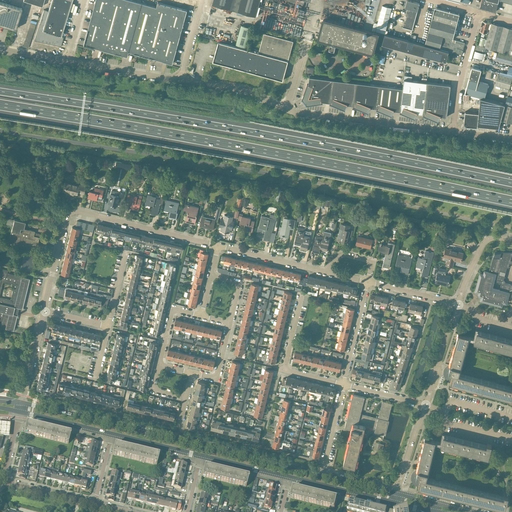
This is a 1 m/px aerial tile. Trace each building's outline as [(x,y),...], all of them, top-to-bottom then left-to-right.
[(72,0),(51,0),(48,11),(43,10),(34,39),(36,41),(61,46),(63,37),(61,36),(72,0)] [(156,7),(131,0),(95,0),(84,44),(128,56),(129,52),(173,63),(187,10),(158,2),(156,7)] [(176,0),(175,6),(188,9),(190,0),(176,0)] [(260,0),(213,0),(212,5),(256,17),(260,0)] [(419,3),(407,0),(406,0),(405,7),(408,8),(403,27),(412,30),(419,3)] [(481,0),(480,7),(496,11),(498,0),(481,0)] [(0,24),(15,29),(22,8),(21,8),(0,1),(0,24)] [(391,8),(382,6),(377,27),(386,29),(391,8)] [(428,32),(449,38),(452,39),(459,14),(435,7),(428,32)] [(323,18),(321,28),(328,30),(331,20),(323,18)] [(331,20),(328,30),(333,32),(336,21),(331,20)] [(336,21),(333,32),(338,33),(341,23),(336,21)] [(489,23),(483,21),(480,31),(486,33),(489,23)] [(341,23),(338,33),(344,35),(346,24),(341,23)] [(487,39),(485,46),(485,47),(487,47),(496,50),(503,26),(491,23),(487,39)] [(346,24),(344,35),(349,36),(352,26),(346,24)] [(241,25),(236,45),(246,47),(250,35),(252,28),(241,25)] [(352,26),(349,36),(354,37),(357,27),(352,26)] [(496,50),(508,53),(511,37),(511,28),(503,26),(496,50)] [(357,27),(354,37),(360,39),(362,28),(357,27)] [(362,28),(360,39),(365,40),(368,30),(362,28)] [(368,30),(365,40),(370,42),(373,31),(368,30)] [(373,31),(370,42),(376,43),(378,33),(373,31)] [(444,48),(445,44),(446,44),(447,41),(448,41),(449,38),(428,32),(425,45),(449,52),(449,51),(450,50),(444,48)] [(378,33),(376,43),(381,45),(384,34),(378,33)] [(449,52),(425,45),(385,34),(382,44),(383,45),(383,44),(445,61),(445,62),(446,62),(446,61),(448,53),(449,53),(449,52)] [(445,44),(444,48),(450,50),(449,51),(449,52),(449,53),(452,53),(453,51),(455,52),(462,54),(463,49),(462,49),(464,42),(456,40),(455,43),(451,42),(452,39),(449,38),(448,41),(447,41),(446,44),(445,44)] [(199,49),(197,57),(213,62),(215,55),(216,52),(218,42),(207,39),(203,50),(199,49)] [(215,55),(213,62),(225,65),(227,58),(228,52),(230,45),(218,42),(216,52),(215,55)] [(227,58),(225,65),(225,64),(233,66),(234,60),(236,55),(238,47),(230,45),(228,52),(227,58)] [(234,60),(233,66),(240,68),(242,63),(243,58),(244,56),(245,50),(246,49),(245,49),(238,47),(236,55),(234,60)] [(511,55),(497,51),(495,60),(511,65),(511,55)] [(242,63),(240,68),(248,71),(250,64),(251,60),(247,59),(243,58),(242,63)] [(250,64),(248,71),(256,73),(255,73),(256,73),(258,66),(258,63),(255,62),(251,60),(250,64)] [(278,67),(278,68),(286,70),(286,69),(288,62),(280,60),(278,67)] [(258,66),(256,73),(263,75),(265,69),(266,65),(262,64),(258,63),(258,66)] [(265,69),(263,75),(271,78),(273,71),(274,67),(270,66),(266,65),(265,69)] [(500,72),(499,75),(511,78),(511,66),(509,66),(507,73),(500,72)] [(273,71),(271,78),(283,81),(283,80),(286,70),(278,68),(274,67),(273,71)] [(481,70),(472,67),(465,93),(484,98),(488,84),(478,81),(481,70)] [(498,74),(495,85),(497,85),(509,89),(511,78),(499,75),(498,74)] [(402,88),(385,86),(309,76),(308,85),(307,84),(302,97),(303,97),(308,104),(321,103),(321,102),(321,101),(332,103),(331,104),(344,109),(344,108),(345,104),(355,105),(354,106),(354,107),(367,111),(368,107),(378,108),(378,109),(377,110),(390,114),(392,110),(401,111),(401,112),(401,113),(414,117),(413,117),(415,113),(425,114),(424,115),(437,120),(438,116),(447,117),(451,85),(403,79),(402,88)] [(464,123),(466,126),(468,126),(477,127),(477,125),(487,126),(492,127),(499,127),(505,104),(480,98),(479,113),(465,112),(464,123)] [(511,122),(511,106),(505,104),(501,120),(511,122)] [(68,183),(65,182),(63,191),(65,192),(65,193),(72,194),(72,193),(78,194),(78,192),(84,194),(86,186),(80,184),(79,185),(68,183)] [(89,191),(88,198),(97,200),(101,201),(102,197),(104,190),(95,187),(94,192),(89,191)] [(111,193),(109,203),(118,205),(119,200),(123,201),(125,194),(121,193),(121,192),(112,190),(111,193)] [(272,192),(270,198),(282,201),(284,192),(277,190),(276,193),(272,192)] [(138,196),(128,194),(126,201),(131,202),(130,208),(139,210),(142,195),(138,194),(138,196)] [(156,197),(148,195),(145,204),(152,206),(151,213),(157,215),(161,199),(156,198),(156,197)] [(319,208),(322,199),(313,197),(311,206),(319,208)] [(179,203),(166,199),(164,209),(170,211),(168,218),(176,220),(178,212),(177,212),(179,203)] [(324,199),(323,205),(330,207),(331,201),(331,200),(324,199)] [(199,207),(185,204),(183,209),(189,211),(189,214),(187,213),(185,222),(195,224),(199,207)] [(359,207),(352,205),(352,206),(350,212),(357,214),(359,207)] [(200,225),(199,227),(204,228),(213,230),(213,228),(215,221),(217,222),(221,207),(215,206),(214,209),(217,210),(215,219),(202,216),(200,225)] [(243,214),(240,213),(238,220),(240,221),(240,223),(245,224),(244,230),(252,232),(255,221),(251,220),(251,218),(243,216),(243,214)] [(219,226),(219,227),(221,227),(221,230),(220,230),(230,233),(230,232),(229,232),(230,230),(231,230),(234,221),(232,221),(233,217),(224,215),(223,219),(221,218),(221,219),(219,226)] [(258,228),(258,231),(262,232),(262,234),(264,234),(263,240),(273,242),(276,233),(272,232),(275,219),(269,218),(269,217),(261,215),(258,228)] [(14,219),(8,218),(7,224),(12,225),(9,238),(15,239),(14,243),(25,246),(26,241),(37,244),(39,237),(33,236),(35,231),(23,229),(25,221),(14,219)] [(296,220),(283,218),(281,227),(280,235),(288,237),(289,229),(294,230),(296,220)] [(340,228),(337,240),(339,241),(340,241),(344,242),(346,243),(348,238),(349,230),(351,226),(341,223),(340,228)] [(103,233),(105,226),(97,224),(96,231),(103,233)] [(103,233),(102,235),(109,237),(110,235),(111,228),(105,226),(103,233)] [(70,233),(78,235),(80,229),(78,228),(75,227),(72,227),(70,233)] [(304,233),(305,230),(305,229),(298,227),(294,244),(301,246),(301,245),(304,233)] [(118,229),(111,228),(110,235),(117,237),(118,229)] [(125,231),(118,229),(117,237),(124,238),(125,231)] [(301,246),(300,249),(307,251),(311,235),(311,232),(305,230),(304,233),(301,245),(301,246)] [(124,238),(131,240),(132,233),(125,231),(124,238)] [(323,237),(320,250),(326,252),(331,235),(331,233),(324,231),(323,233),(322,237),(323,237)] [(132,233),(131,240),(137,242),(139,234),(132,233)] [(146,236),(139,234),(137,242),(144,243),(146,236)] [(146,236),(144,243),(151,245),(153,238),(146,236)] [(316,236),(312,252),(319,254),(320,250),(323,237),(322,237),(316,236)] [(373,239),(358,236),(356,245),(370,248),(372,243),(374,243),(374,244),(377,244),(379,237),(375,237),(374,240),(373,240),(373,239)] [(151,245),(151,246),(158,248),(159,247),(158,247),(160,239),(153,238),(151,245)] [(160,239),(158,247),(159,247),(165,248),(167,241),(160,239)] [(174,243),(167,241),(165,248),(172,250),(174,243)] [(378,243),(377,250),(379,250),(386,252),(382,266),(387,268),(389,268),(395,244),(393,243),(388,242),(387,245),(382,244),(382,243),(381,243),(381,244),(378,243)] [(174,243),(172,250),(172,252),(175,253),(176,251),(180,252),(181,245),(174,243)] [(68,244),(66,251),(74,252),(77,253),(77,250),(75,249),(76,246),(68,244)] [(445,248),(443,257),(444,257),(444,260),(447,260),(446,265),(453,267),(455,259),(461,261),(463,253),(450,249),(445,248)] [(200,252),(199,257),(207,259),(209,253),(205,253),(206,250),(200,249),(200,252)] [(434,253),(425,250),(424,256),(424,258),(418,257),(416,266),(423,268),(421,275),(428,277),(434,253)] [(34,256),(24,254),(20,268),(31,271),(34,256)] [(412,257),(398,254),(396,264),(402,266),(400,272),(408,274),(412,257)] [(136,255),(135,261),(142,262),(144,263),(147,264),(148,262),(145,261),(144,261),(145,257),(143,257),(136,255)] [(480,273),(475,291),(479,292),(481,296),(480,300),(502,305),(503,302),(506,303),(508,296),(511,297),(511,293),(509,292),(492,287),(496,271),(511,275),(511,260),(492,256),(483,268),(486,268),(486,271),(484,270),(484,274),(480,273)] [(166,262),(165,268),(167,269),(174,271),(176,265),(169,263),(166,262)] [(259,271),(258,273),(264,275),(265,272),(266,266),(260,264),(259,271)] [(133,266),(132,272),(141,275),(142,272),(143,269),(140,268),(133,266)] [(7,270),(0,268),(0,267),(0,319),(2,320),(0,327),(13,330),(16,315),(18,316),(18,314),(18,313),(17,312),(18,308),(22,309),(29,278),(18,276),(18,275),(7,273),(7,270)] [(276,275),(278,268),(272,267),(270,277),(272,278),(273,274),(276,275)] [(446,269),(439,267),(438,272),(438,273),(437,273),(435,282),(442,284),(443,283),(448,284),(450,276),(445,275),(445,273),(445,274),(446,269)] [(295,273),(294,279),(299,281),(299,284),(303,285),(304,278),(300,277),(301,274),(295,273)] [(164,274),(162,280),(165,281),(172,282),(172,280),(173,276),(166,275),(164,274)] [(304,278),(303,285),(306,286),(307,283),(310,284),(310,287),(312,287),(313,285),(315,277),(309,276),(308,279),(304,278)] [(131,278),(129,284),(142,287),(142,285),(136,283),(137,280),(131,278)] [(321,279),(319,286),(325,288),(327,280),(321,279)] [(325,288),(325,290),(331,292),(331,289),(333,282),(327,280),(325,288)] [(345,285),(339,283),(337,291),(337,293),(339,294),(340,291),(343,292),(345,285)] [(59,286),(59,289),(65,291),(64,294),(63,297),(69,299),(71,291),(72,288),(66,287),(65,288),(59,286)] [(358,288),(351,286),(349,294),(355,295),(355,297),(358,298),(359,292),(357,292),(358,288)] [(75,300),(77,292),(78,289),(72,288),(71,291),(69,299),(75,300)] [(77,292),(75,300),(81,302),(83,294),(84,291),(81,290),(80,293),(77,292)] [(128,290),(126,296),(139,299),(139,297),(136,296),(134,295),(134,292),(128,290)] [(83,294),(81,302),(88,303),(90,292),(87,292),(87,295),(83,294)] [(90,292),(88,303),(93,304),(96,294),(90,292)] [(197,300),(199,294),(191,292),(191,293),(188,292),(186,298),(189,298),(197,300)] [(96,294),(93,304),(100,306),(100,305),(101,302),(101,299),(108,301),(108,298),(110,298),(110,295),(106,294),(106,297),(102,296),(103,294),(96,293),(96,294)] [(371,294),(370,301),(374,302),(380,304),(382,296),(376,295),(376,296),(371,294)] [(158,298),(157,303),(159,304),(166,306),(167,300),(158,298)] [(397,308),(399,300),(393,299),(391,306),(397,308)] [(125,302),(123,307),(136,310),(136,308),(137,307),(131,306),(132,303),(125,302)] [(156,303),(155,309),(158,310),(165,312),(166,306),(159,304),(157,303),(156,303)] [(343,312),(342,318),(344,319),(352,321),(353,315),(345,313),(343,312)] [(121,319),(119,325),(122,326),(121,329),(127,330),(127,327),(126,327),(127,323),(129,324),(132,325),(133,322),(130,321),(127,321),(121,319)] [(409,332),(416,334),(418,328),(411,326),(409,332)] [(160,329),(153,327),(152,333),(151,333),(150,336),(156,337),(157,334),(159,335),(160,329)] [(369,327),(368,333),(375,335),(377,329),(369,327)] [(117,333),(116,339),(124,341),(125,335),(126,336),(127,333),(120,331),(119,334),(117,333)] [(511,340),(477,331),(474,342),(511,352),(511,340)] [(86,340),(86,341),(92,343),(92,341),(94,333),(88,332),(86,340)] [(414,340),(416,334),(409,332),(407,338),(414,340)] [(445,371),(444,372),(445,373),(445,374),(445,375),(452,377),(450,383),(511,399),(511,386),(511,388),(459,374),(469,336),(458,333),(450,365),(449,365),(448,366),(447,366),(446,367),(447,367),(446,370),(445,370),(445,371)] [(46,347),(54,349),(56,343),(54,343),(55,341),(55,340),(53,339),(49,338),(48,341),(46,347)] [(148,347),(148,348),(155,349),(157,343),(155,343),(156,340),(149,338),(148,341),(147,341),(146,345),(146,347),(148,347)] [(403,340),(402,343),(405,344),(412,346),(414,340),(407,338),(406,341),(403,340)] [(411,352),(412,346),(405,344),(404,346),(403,345),(401,346),(400,349),(411,352)] [(114,345),(113,351),(121,353),(123,353),(124,347),(122,347),(114,345)] [(244,349),(236,347),(234,353),(236,353),(236,356),(242,358),(242,355),(244,349)] [(409,358),(411,352),(400,349),(398,355),(409,358)] [(363,351),(362,357),(369,359),(372,360),(374,354),(373,354),(371,353),(363,351)] [(275,363),(277,357),(268,355),(267,361),(266,364),(272,365),(273,362),(275,363)] [(399,362),(407,364),(409,358),(398,355),(398,358),(400,359),(399,362)] [(111,357),(110,363),(118,364),(120,365),(121,359),(119,359),(111,357)] [(232,361),(231,366),(239,368),(241,363),(240,362),(241,360),(235,358),(234,361),(232,361)] [(405,370),(407,364),(399,362),(397,368),(405,370)] [(108,369),(116,371),(118,364),(110,363),(108,369)] [(141,368),(140,370),(150,372),(151,366),(144,365),(141,364),(141,368)] [(264,374),(272,376),(273,370),(271,370),(272,367),(266,366),(265,368),(264,374)] [(395,367),(394,369),(397,370),(396,374),(403,376),(405,370),(397,368),(395,367)] [(116,371),(108,369),(107,374),(118,377),(118,374),(116,373),(116,371)] [(353,369),(351,375),(355,376),(355,377),(361,378),(363,371),(353,369)] [(140,372),(139,376),(141,377),(148,378),(150,372),(140,370),(140,372)] [(369,372),(367,380),(373,381),(375,374),(376,370),(373,370),(372,373),(369,372)] [(381,376),(375,374),(373,381),(379,383),(381,376)] [(396,374),(394,379),(401,382),(403,376),(396,374)] [(39,377),(38,382),(46,384),(46,385),(49,385),(50,386),(51,382),(47,381),(47,379),(39,377)] [(291,385),(293,378),(287,377),(286,379),(283,378),(282,385),(285,386),(285,384),(289,385),(289,386),(291,387),(291,385)] [(392,379),(389,389),(397,391),(398,387),(399,388),(401,382),(394,379),(394,380),(392,379)] [(134,381),(133,383),(138,385),(137,388),(138,388),(145,390),(147,384),(139,382),(137,382),(134,381)] [(57,391),(63,393),(65,384),(59,383),(57,391)] [(71,386),(65,384),(63,393),(69,394),(71,386)] [(77,387),(71,386),(69,394),(75,396),(77,387)] [(83,389),(77,387),(75,396),(81,397),(83,389)] [(336,389),(329,387),(326,401),(328,401),(329,398),(330,395),(334,396),(336,389)] [(89,390),(83,389),(81,397),(87,399),(89,390)] [(95,392),(89,390),(87,399),(93,400),(95,392)] [(95,392),(93,400),(99,401),(101,393),(102,392),(95,390),(95,392)] [(195,392),(194,398),(206,400),(206,398),(204,398),(204,399),(202,398),(203,394),(195,392)] [(107,395),(101,393),(99,401),(105,403),(107,395)] [(368,398),(353,394),(345,428),(352,429),(343,464),(355,467),(365,426),(373,428),(376,417),(360,413),(362,408),(363,408),(362,409),(366,410),(368,398)] [(118,406),(118,405),(118,403),(119,401),(119,399),(120,398),(119,398),(113,396),(111,404),(118,406)] [(284,399),(282,405),(289,406),(292,407),(295,407),(295,406),(289,404),(290,400),(284,399)] [(131,409),(133,402),(128,401),(127,401),(127,402),(126,404),(123,404),(123,406),(126,406),(126,408),(131,409)] [(392,404),(382,401),(378,418),(375,432),(385,435),(389,420),(388,420),(392,404)] [(192,403),(191,408),(203,411),(203,409),(201,409),(199,409),(200,405),(192,403)] [(145,405),(143,412),(149,414),(151,407),(151,405),(148,404),(148,405),(147,406),(145,405)] [(281,410),(279,416),(286,418),(289,419),(290,419),(292,413),(288,412),(281,410)] [(190,413),(189,419),(200,422),(201,420),(199,419),(199,420),(197,420),(198,415),(190,413)] [(189,419),(187,425),(191,426),(190,429),(194,430),(196,424),(200,425),(200,422),(189,419)] [(217,430),(219,420),(217,420),(216,422),(213,421),(211,429),(217,430)] [(11,422),(0,421),(0,437),(3,438),(9,439),(10,429),(11,422)] [(225,424),(223,431),(229,433),(231,423),(232,421),(230,421),(229,423),(225,422),(225,424)] [(39,437),(41,427),(27,423),(24,433),(39,437)] [(318,432),(325,433),(326,428),(313,425),(313,427),(316,427),(316,428),(319,429),(318,432)] [(235,434),(240,436),(243,426),(240,426),(240,427),(236,427),(235,434)] [(53,440),(56,430),(41,427),(39,437),(53,440)] [(255,429),(252,439),(258,440),(260,432),(261,429),(260,428),(255,427),(255,429)] [(246,437),(252,439),(255,429),(252,428),(251,430),(248,429),(246,437)] [(277,428),(275,434),(282,435),(285,436),(286,432),(289,433),(289,431),(283,430),(277,428)] [(56,430),(53,440),(68,444),(70,436),(71,436),(71,435),(70,435),(71,434),(56,430)] [(275,434),(274,440),(280,441),(283,442),(286,443),(287,443),(289,443),(290,441),(284,440),(285,436),(282,435),(275,434)] [(486,446),(443,435),(441,446),(488,458),(491,445),(487,444),(486,446)] [(313,437),(310,436),(310,438),(313,439),(312,440),(316,440),(315,444),(322,445),(323,439),(316,438),(313,437)] [(412,475),(412,476),(412,477),(412,478),(412,479),(412,480),(420,481),(418,488),(505,509),(508,496),(504,495),(504,497),(426,478),(435,440),(425,438),(417,469),(417,470),(416,470),(415,471),(414,471),(414,472),(414,475),(412,475)] [(274,440),(272,446),(282,448),(283,444),(286,445),(286,443),(283,442),(280,441),(274,440)] [(127,458),(130,448),(115,444),(113,455),(127,458)] [(142,462),(144,452),(130,448),(127,458),(142,462)] [(307,448),(307,450),(310,451),(309,455),(310,455),(309,458),(315,459),(316,456),(319,457),(320,451),(308,448),(307,448)] [(85,452),(84,458),(87,459),(94,461),(95,455),(85,452)] [(144,452),(142,462),(157,465),(159,455),(144,452)] [(83,461),(82,466),(86,467),(86,466),(92,467),(94,461),(87,459),(86,462),(83,461)] [(177,469),(185,471),(186,465),(179,463),(178,468),(177,469)] [(217,480),(219,470),(205,466),(202,476),(217,480)] [(44,479),(50,480),(53,470),(47,468),(46,472),(44,479)] [(26,470),(19,469),(17,475),(20,475),(19,478),(25,480),(26,476),(24,476),(26,470)] [(174,469),(173,474),(176,475),(180,476),(183,477),(185,471),(177,469),(174,469)] [(46,472),(40,470),(38,479),(42,480),(42,478),(44,479),(46,472)] [(231,484),(234,473),(219,470),(217,480),(231,484)] [(112,472),(110,478),(118,480),(120,480),(122,474),(119,473),(113,472),(112,472)] [(234,473),(231,484),(246,487),(248,477),(234,473)] [(81,480),(79,487),(82,488),(81,489),(85,490),(86,488),(88,488),(89,483),(87,483),(87,482),(84,481),(85,477),(82,476),(81,480)] [(262,487),(262,489),(274,492),(276,486),(272,485),(273,483),(267,481),(266,484),(265,488),(262,487)] [(305,501),(308,491),(293,488),(291,498),(305,501)] [(262,489),(261,492),(265,493),(264,496),(273,498),(274,492),(262,489)] [(107,490),(106,496),(109,497),(108,500),(113,502),(114,498),(113,498),(114,494),(116,494),(116,492),(115,492),(107,490)] [(133,500),(135,493),(129,491),(127,499),(133,500)] [(139,502),(145,503),(148,492),(146,491),(146,492),(142,491),(141,494),(139,502)] [(320,505),(322,495),(308,491),(305,501),(320,505)] [(148,492),(145,503),(151,505),(153,497),(154,494),(150,493),(150,492),(148,492)] [(322,495),(320,505),(334,509),(337,498),(322,495)] [(259,499),(259,501),(272,504),(273,498),(264,496),(263,500),(259,499)] [(198,506),(205,508),(207,508),(207,505),(209,505),(210,502),(206,502),(207,502),(199,500),(198,506)] [(171,501),(169,509),(175,510),(176,510),(180,511),(182,502),(177,501),(177,503),(171,501)] [(259,501),(258,503),(262,504),(261,508),(263,508),(270,510),(272,504),(259,501)] [(346,511),(352,511),(355,503),(349,501),(346,511)] [(358,511),(360,504),(355,503),(352,511),(358,511)]
